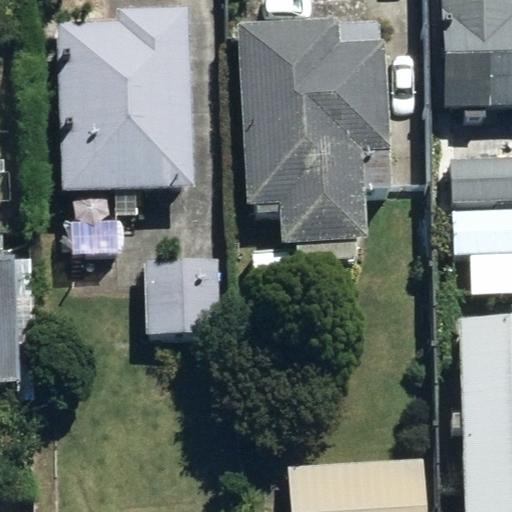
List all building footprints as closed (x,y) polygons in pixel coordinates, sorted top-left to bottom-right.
[(511,0),(487,0),(440,1),(443,117),(511,114),(511,0)] [(116,29),(54,31),(61,202),(192,197),(185,16),(116,19),(116,29)] [(339,27),(236,32),(247,223),(278,221),(280,254),(365,249),(363,200),(392,199),(383,47),(379,47),(378,30),(339,32),(339,27)] [(452,214),(511,214),(511,163),(452,162),(452,214)] [(511,214),(452,214),(451,264),(470,264),(469,303),(511,303),(511,214)] [(0,391),(18,391),(13,263),(0,263),(0,391)] [(217,269),(142,267),(140,347),(215,348),(217,269)] [(511,511),(511,326),(459,328),(462,511),(511,511)] [(423,511),(421,467),(287,474),(289,511),(423,511)]
